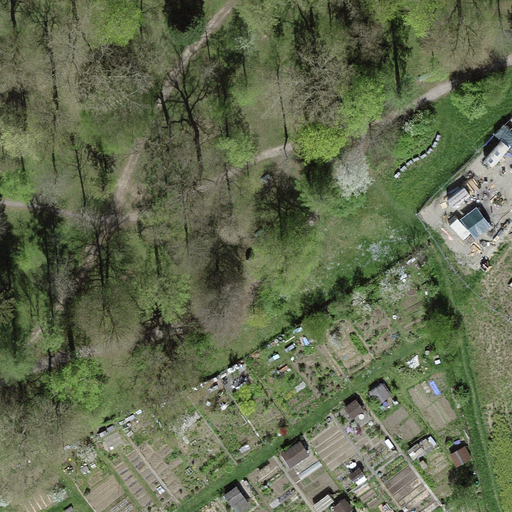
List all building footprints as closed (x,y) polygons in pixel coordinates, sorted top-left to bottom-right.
[(381,381),(368,390),(376,401),(388,392),(381,381)] [(354,396),(342,404),(350,415),(361,407),(354,396)] [(298,439),(280,451),(289,463),(306,451),(298,439)] [(416,441),(407,448),(411,454),(421,447),(416,441)] [(465,443),(449,453),(456,464),(472,453),(465,443)] [(358,464),(348,472),(353,478),(363,471),(358,464)] [(235,484),(223,492),(236,511),(248,502),(235,484)] [(343,496),(331,504),(336,511),(341,511),(350,506),(343,496)]
